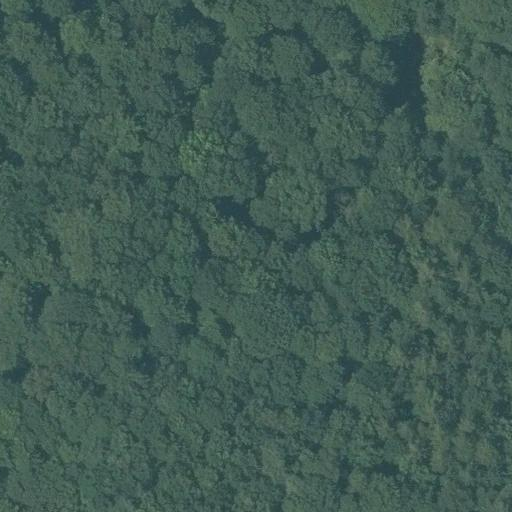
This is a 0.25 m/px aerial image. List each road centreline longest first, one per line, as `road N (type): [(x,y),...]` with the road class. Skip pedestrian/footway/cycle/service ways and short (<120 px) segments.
road 1 (track): [(339,511),(414,136),(354,0)]
road 2 (track): [(511,35),(0,41)]
road 3 (track): [(511,207),(414,136)]
